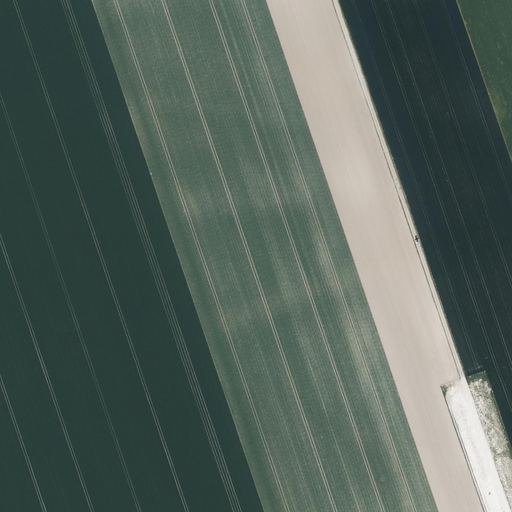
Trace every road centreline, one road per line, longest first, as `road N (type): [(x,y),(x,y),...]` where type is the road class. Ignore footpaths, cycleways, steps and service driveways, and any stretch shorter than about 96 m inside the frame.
road 1 (track): [(334,0),(463,381)]
road 2 (track): [(486,511),(446,391),(463,381),(508,511)]
